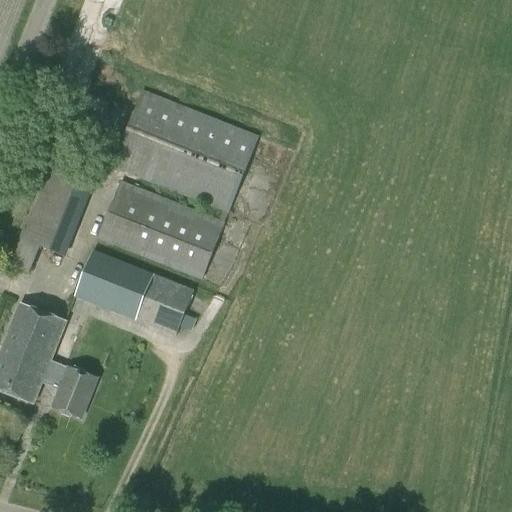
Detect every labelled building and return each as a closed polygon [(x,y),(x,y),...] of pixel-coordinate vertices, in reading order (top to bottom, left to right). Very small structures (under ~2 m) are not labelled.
[(65,80),(88,83),(94,42),(71,38),(65,80)] [(229,213),(259,137),(259,135),(142,88),(112,167),(229,213)] [(67,258),(93,191),(46,172),(9,266),(30,275),(40,248),(67,258)] [(203,281),(226,223),(121,181),(98,240),(203,281)] [(176,338),(194,290),(93,250),(74,298),(176,338)] [(20,304),(0,354),(0,391),(34,405),(43,382),(51,362),(67,322),(66,322),(20,304)] [(97,380),(51,362),(43,382),(61,389),(53,408),(82,419),(97,380)]
